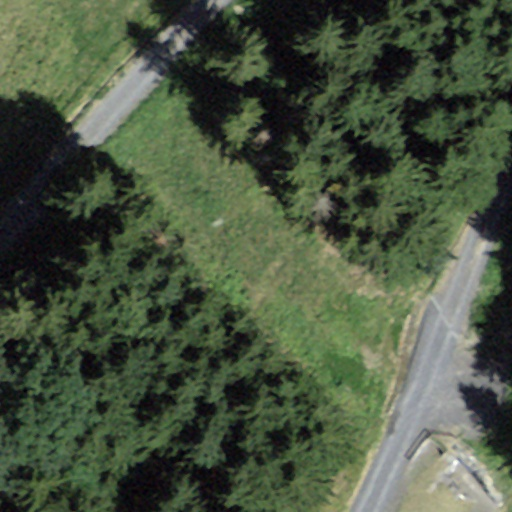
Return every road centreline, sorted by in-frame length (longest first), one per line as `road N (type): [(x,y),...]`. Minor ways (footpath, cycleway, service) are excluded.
road 1 (track): [(376,511),(406,450),(443,287),(511,148)]
road 2 (track): [(217,0),(99,118),(0,235)]
